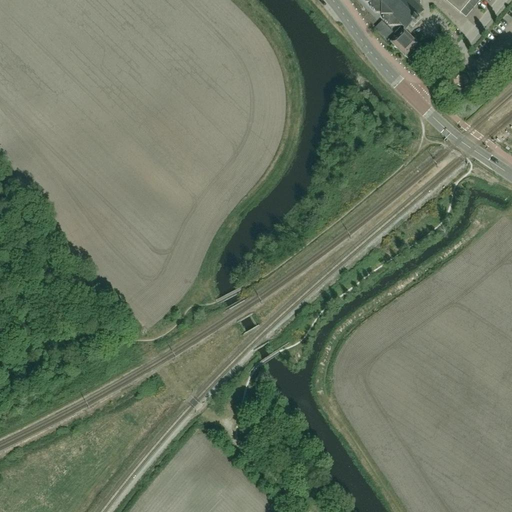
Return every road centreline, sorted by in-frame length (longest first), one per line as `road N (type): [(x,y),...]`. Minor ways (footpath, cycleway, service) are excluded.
road 1 (residential): [(414,98),(503,0)]
road 2 (tertiary): [(414,98),(332,0)]
road 3 (tertiary): [(511,177),(414,98)]
